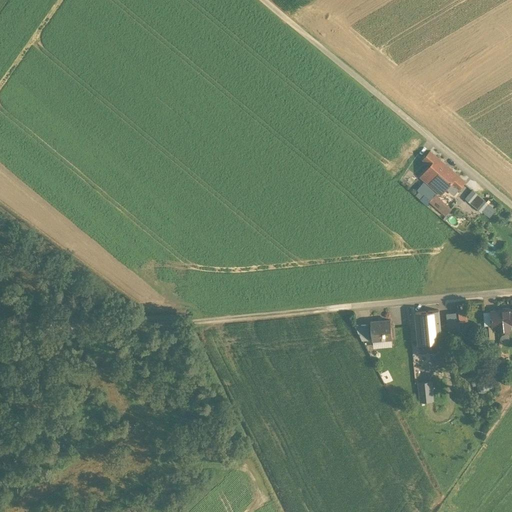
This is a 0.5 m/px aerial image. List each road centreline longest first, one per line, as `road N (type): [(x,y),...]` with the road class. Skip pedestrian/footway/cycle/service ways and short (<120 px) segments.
road 1 (unclassified): [(511,292),(212,321),(0,329)]
road 2 (unclassified): [(260,0),(511,206)]
